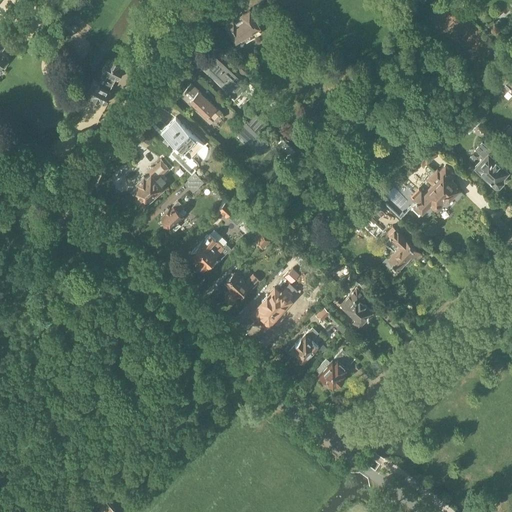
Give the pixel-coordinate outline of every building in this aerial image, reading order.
[(238,46),(262,32),(249,10),(241,15),(243,18),(235,23),(233,19),(226,24),(238,46)] [(0,64),(1,63),(5,64),(9,59),(7,54),(8,53),(1,48),(6,42),(0,37),(0,64)] [(245,86),(212,55),(201,66),(234,97),(245,86)] [(123,65),(112,59),(111,58),(110,60),(109,59),(107,62),(105,61),(102,67),(104,68),(101,74),(104,75),(101,79),(112,85),(115,79),(117,80),(118,79),(124,67),(122,67),(123,65)] [(487,58),(479,66),(485,72),(493,63),(487,58)] [(511,78),(509,75),(501,84),(511,93),(511,92),(511,78)] [(86,94),(87,94),(105,104),(111,92),(99,85),(100,83),(94,80),(86,94)] [(191,83),(180,94),(188,102),(198,111),(210,123),(221,111),(191,83)] [(254,113),(246,122),(255,131),(264,122),(254,113)] [(469,133),(479,122),(470,114),(459,124),(469,133)] [(176,117),(167,127),(162,132),(190,158),(198,149),(201,153),(207,147),(176,117)] [(234,127),(261,152),(267,145),(241,120),(234,127)] [(149,142),(152,137),(146,133),(143,138),(149,142)] [(274,146),(286,158),(294,150),(281,138),(274,146)] [(487,152),(488,151),(480,144),(476,149),(483,156),(475,165),(496,185),(499,184),(502,181),(501,176),(506,171),(487,152)] [(428,146),(415,160),(422,166),(430,159),(431,160),(437,154),(428,146)] [(163,187),(155,179),(168,168),(161,159),(148,171),(150,174),(146,179),(144,176),(137,182),(139,184),(133,190),(145,203),(163,187)] [(411,194),(416,199),(411,205),(419,213),(429,202),(431,206),(433,207),(434,208),(436,208),(438,208),(440,207),(441,205),(442,204),(443,198),(446,195),(448,198),(457,189),(449,181),(452,178),(449,175),(451,172),(444,165),(439,171),(436,169),(427,178),(432,183),(425,191),(420,186),(411,194)] [(204,182),(195,173),(185,183),(193,192),(204,182)] [(399,188),(403,183),(398,178),(393,183),(399,188)] [(378,199),(372,193),(367,199),(373,204),(372,204),(382,213),(387,208),(378,199)] [(164,224),(169,226),(170,227),(171,226),(172,227),(183,216),(179,211),(184,206),(178,200),(173,205),(171,207),(165,213),(160,218),(163,220),(164,224)] [(234,207),(227,201),(219,210),(226,216),(234,207)] [(360,209),(373,222),(379,217),(365,203),(360,209)] [(243,208),(240,211),(246,217),(249,213),(243,208)] [(387,257),(393,263),(389,267),(395,272),(398,268),(399,268),(412,255),(417,260),(423,254),(406,239),(407,238),(398,230),(392,225),(386,232),(391,237),(391,238),(399,245),(387,257)] [(255,241),(262,248),(270,240),(263,233),(255,241)] [(226,244),(224,246),(211,234),(205,240),(203,238),(188,254),(204,269),(215,257),(219,260),(231,248),(226,244)] [(299,250),(286,264),(294,272),(307,258),(299,250)] [(232,303),(239,296),(249,285),(257,277),(253,273),(245,281),(235,271),(224,282),(231,288),(224,295),(232,303)] [(350,278),(366,293),(371,287),(356,272),(350,278)] [(291,299),(276,285),(254,309),(252,311),(257,316),(259,314),(268,323),(270,321),(271,322),(276,316),(275,315),(291,299)] [(354,320),(359,324),(371,311),(359,299),(364,294),(357,287),(342,303),(345,306),(357,317),(354,320)] [(322,321),(330,312),(324,307),(316,315),(322,321)] [(306,334),(305,333),(290,349),(304,362),(319,346),(312,339),(318,332),(313,327),(306,334)] [(333,360),(332,359),(319,373),(321,375),(320,376),(320,378),(323,380),(325,380),(334,387),(337,384),(338,385),(345,378),(343,376),(347,373),(345,371),(348,368),(347,367),(354,360),(342,349),(333,360)] [(118,511),(107,501),(96,511),(118,511)]
